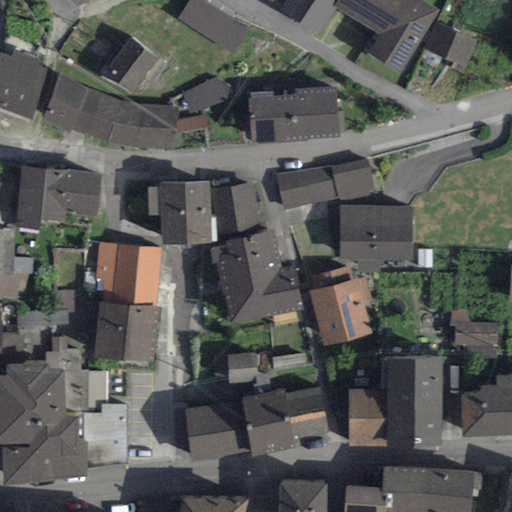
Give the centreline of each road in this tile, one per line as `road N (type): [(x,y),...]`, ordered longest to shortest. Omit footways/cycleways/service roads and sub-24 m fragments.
road 1 (residential): [(115,158),(119,226),(181,253),(179,469)]
road 2 (residential): [(264,155),(334,453)]
road 3 (residential): [(264,155),(511,99)]
road 4 (residential): [(511,450),(334,453)]
road 5 (residential): [(179,469),(30,486)]
road 6 (residential): [(115,158),(264,155)]
